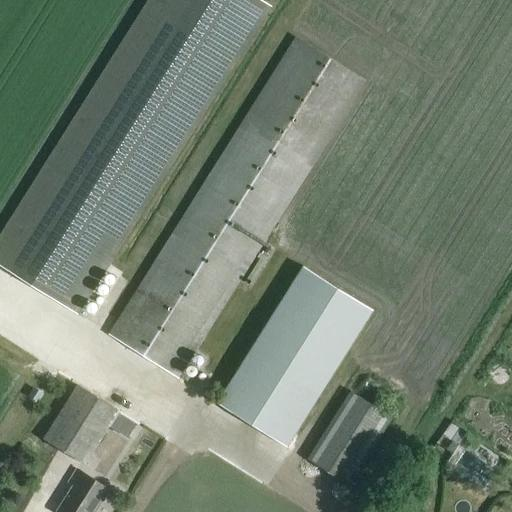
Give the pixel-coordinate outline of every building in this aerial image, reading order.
[(154,0),(0,245),(0,268),(75,316),(268,10),(251,0),(154,0)] [(179,381),(366,84),(296,40),(109,338),(179,381)] [(288,450),(374,313),(304,270),(218,406),(288,450)] [(86,467),(120,412),(78,386),(44,441),(86,467)] [(351,490),(395,420),(352,394),(309,463),(351,490)] [(452,443),(447,451),(452,455),(458,447),(452,443)] [(96,511),(110,491),(78,471),(70,483),(75,487),(58,511),(96,511)]
